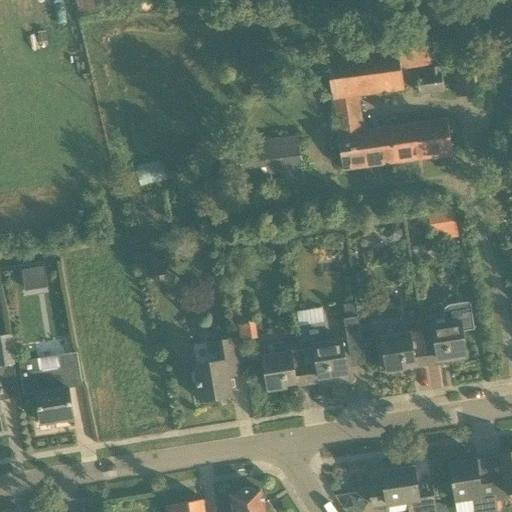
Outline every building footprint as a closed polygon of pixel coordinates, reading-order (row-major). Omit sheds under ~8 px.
[(118,0),(73,0),(77,18),(121,8),(118,0)] [(473,24),(428,31),(431,54),(477,47),(473,24)] [(358,95),(406,89),(403,69),(431,66),(428,47),(403,51),(399,27),(348,35),(351,59),(328,62),(337,125),(362,122),(358,95)] [(417,77),(418,87),(419,93),(444,89),(442,73),(441,73),(440,66),(428,68),(429,75),(417,77)] [(484,68),(486,93),(496,92),(493,67),(484,68)] [(448,119),(378,128),(383,164),(452,155),(448,119)] [(343,170),(383,164),(378,128),(363,130),(362,122),(337,125),(343,170)] [(298,136),(264,140),(269,180),(303,175),(298,136)] [(264,140),(220,146),(220,141),(194,144),(197,167),(220,164),(223,186),(269,180),(264,140)] [(454,210),(440,212),(442,230),(443,239),(458,237),(454,210)] [(390,226),(385,231),(386,238),(392,242),(398,242),(402,236),(402,230),(396,225),(390,226)] [(161,251),(143,254),(148,278),(166,274),(161,251)] [(45,265),(18,267),(20,288),(46,286),(45,265)] [(356,304),(343,305),(345,317),(358,316),(356,304)] [(420,322),(427,365),(465,359),(465,355),(466,355),(462,330),(474,328),(470,304),(451,307),(449,307),(447,308),(445,310),(444,312),(443,314),(443,315),(444,316),(444,318),(420,322)] [(296,323),(319,322),(318,308),(295,310),(296,323)] [(358,317),(345,319),(349,344),(362,342),(358,317)] [(300,329),(308,384),(346,378),(346,374),(347,373),(342,340),(329,342),(328,336),(326,337),(324,322),(299,326),(300,329)] [(427,365),(420,322),(394,326),(396,335),(382,338),(388,371),(427,365)] [(276,354),(263,356),(269,390),(308,384),(300,329),(294,330),(295,342),(275,345),(276,354)] [(0,366),(13,364),(8,334),(0,335),(0,366)] [(219,361),(194,365),(200,401),(233,396),(229,376),(243,374),(237,338),(208,343),(209,352),(217,351),(219,361)] [(69,388),(83,386),(77,352),(58,355),(60,367),(38,371),(36,363),(23,366),(25,373),(21,374),(25,395),(37,393),(39,404),(42,423),(74,418),(70,398),(69,388)] [(511,452),(501,454),(504,474),(492,476),(497,511),(502,511),(501,500),(508,499),(508,493),(511,492),(511,452)] [(457,511),(497,511),(492,476),(480,478),(477,459),(476,458),(450,462),(453,482),(452,482),(457,511)] [(420,498),(414,468),(382,473),(385,487),(370,489),(372,505),(387,503),(387,504),(407,501),(408,511),(437,511),(436,503),(435,496),(420,498)] [(246,490),(238,494),(231,495),(234,511),(275,511),(274,509),(264,511),(261,490),(254,491),(246,490)] [(350,496),(343,509),(348,511),(355,511),(361,502),(358,500),(350,496)] [(204,511),(203,499),(166,505),(167,511),(204,511)] [(439,503),(436,503),(437,511),(449,511),(448,509),(446,506),(443,504),(439,503)]
